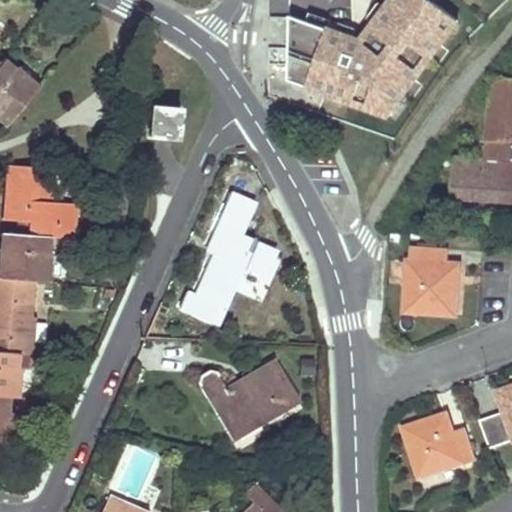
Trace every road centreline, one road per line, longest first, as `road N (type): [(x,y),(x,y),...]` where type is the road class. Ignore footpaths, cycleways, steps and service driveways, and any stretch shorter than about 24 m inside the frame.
road 1 (residential): [(249,109),(212,139),(44,511)]
road 2 (residential): [(249,109),(322,235),(333,269),(350,363),(361,511)]
